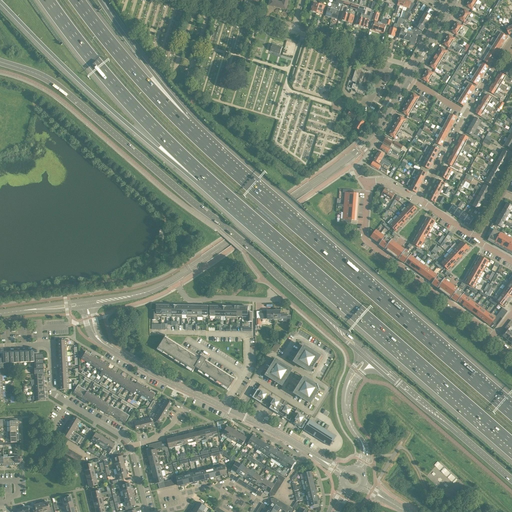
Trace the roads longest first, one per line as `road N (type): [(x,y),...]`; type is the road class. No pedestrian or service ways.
road 1 (tertiary): [(368,356),(55,83),(0,61)]
road 2 (motorway): [(511,410),(186,123)]
road 3 (motorway): [(202,178),(511,446)]
road 4 (residential): [(106,345),(344,473)]
road 5 (motorway): [(0,4),(120,118),(202,178)]
road 6 (motorway): [(47,0),(202,178)]
road 7 (residential): [(494,335),(365,240),(365,184)]
road 8 (tertiary): [(174,279),(348,158)]
road 9 (tertiary): [(511,481),(368,356)]
road 10 (residential): [(131,445),(53,394),(48,346),(0,346)]
road 11 (motorway): [(186,123),(80,0)]
road 12 (motorway): [(186,123),(102,0)]
road 13 (unclassified): [(292,30),(414,69)]
